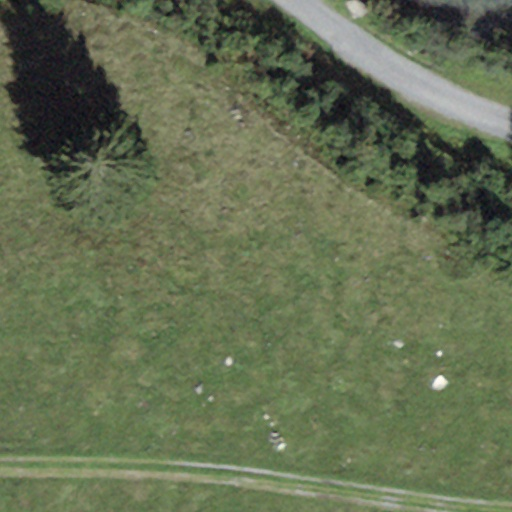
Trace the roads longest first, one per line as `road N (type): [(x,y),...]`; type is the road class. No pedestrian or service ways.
road 1 (track): [(511,507),(0,466)]
road 2 (track): [(288,0),(405,80),(511,128)]
